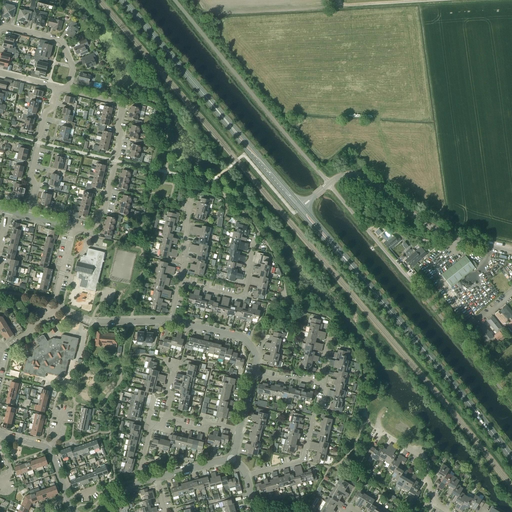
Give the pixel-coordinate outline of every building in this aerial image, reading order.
[(13,19),(14,15),(15,8),(7,6),(7,7),(3,6),(1,17),(8,19),(9,18),(13,19)] [(25,23),(25,21),(29,22),(31,15),(31,12),(24,10),(23,11),(19,10),(17,21),(25,23)] [(33,16),(33,18),(32,23),(36,25),(36,26),(43,28),(46,18),(47,14),(39,12),(35,11),(34,13),(33,16)] [(48,26),(54,27),(53,30),(60,32),(62,22),(50,19),(48,26)] [(71,20),(68,26),(71,28),(66,34),(72,39),(78,30),(74,28),(76,24),(71,20)] [(12,37),(6,35),(5,41),(13,43),(14,40),(18,40),(18,38),(20,38),(20,35),(13,34),(12,37)] [(42,50),(51,52),(52,46),(46,45),(47,42),(40,40),(39,43),(40,43),(39,46),(38,47),(38,49),(42,50)] [(80,46),(74,48),(77,55),(86,51),(84,46),(88,44),(86,40),(79,43),(80,46)] [(13,43),(5,41),(3,47),(9,49),(9,52),(19,54),(19,52),(17,52),(18,51),(15,50),(16,48),(12,47),(13,43)] [(42,50),(38,49),(36,49),(34,58),(35,58),(42,60),(43,57),(49,59),(51,52),(42,50)] [(19,54),(9,52),(8,55),(2,53),(0,59),(9,62),(10,58),(13,59),(14,57),(18,58),(19,54)] [(94,54),(81,60),(82,64),(85,63),(88,69),(96,65),(94,60),(95,59),(94,54)] [(42,60),(35,58),(34,61),(35,62),(34,67),(35,68),(36,68),(46,71),(48,65),(41,63),(42,60)] [(9,62),(0,59),(0,65),(5,67),(4,70),(10,72),(11,66),(8,65),(9,62)] [(46,71),(36,68),(35,72),(32,71),(31,77),(37,78),(38,75),(45,77),(46,71)] [(80,72),(78,81),(85,83),(84,86),(91,88),(92,83),(89,83),(90,76),(82,74),(83,73),(80,72)] [(0,80),(0,88),(6,89),(7,83),(11,84),(12,81),(4,79),(3,82),(0,80)] [(28,98),(35,99),(36,96),(42,98),(43,92),(40,91),(41,88),(36,87),(34,94),(30,93),(28,98)] [(0,100),(2,101),(3,97),(7,98),(8,92),(0,90),(0,100)] [(70,107),(76,109),(77,104),(73,103),(74,99),(66,97),(64,103),(70,104),(70,107)] [(35,99),(28,98),(28,101),(30,101),(29,107),(37,109),(39,103),(34,102),(35,99)] [(111,115),(112,111),(113,112),(114,110),(114,111),(114,109),(113,109),(110,108),(111,105),(105,104),(103,110),(98,109),(98,111),(102,113),(111,115)] [(139,115),(139,111),(144,113),(146,107),(140,106),(139,108),(131,107),(130,110),(129,110),(129,111),(128,111),(128,112),(130,113),(139,115)] [(37,109),(29,107),(28,110),(24,109),(23,114),(24,115),(31,117),(33,117),(33,114),(36,115),(37,109)] [(76,109),(70,107),(69,110),(63,109),(61,114),(64,115),(70,117),(70,116),(73,117),(74,112),(75,112),(76,109)] [(111,115),(102,113),(102,116),(97,115),(96,117),(101,118),(101,119),(110,121),(110,120),(111,117),(112,118),(112,116),(113,116),(113,115),(111,115)] [(130,113),(129,116),(128,116),(127,117),(127,118),(128,119),(136,121),(135,123),(141,125),(142,122),(137,121),(138,117),(143,118),(143,116),(139,115),(130,113)] [(31,117),(24,115),(24,118),(26,118),(25,124),(33,126),(34,120),(30,119),(31,117)] [(64,115),(63,121),(69,122),(68,125),(74,127),(75,124),(72,123),(73,117),(70,116),(70,117),(64,115)] [(110,121),(101,119),(100,122),(95,121),(95,123),(100,124),(99,128),(105,129),(106,126),(108,127),(109,123),(110,123),(111,122),(112,121),(110,120),(110,121)] [(141,125),(135,123),(134,126),(132,126),(131,129),(130,129),(129,130),(128,131),(130,132),(139,134),(140,131),(145,132),(145,129),(140,128),(141,125)] [(33,126),(25,124),(24,127),(21,127),(20,132),(26,134),(27,131),(32,132),(33,126)] [(74,127),(68,125),(68,128),(61,127),(60,132),(69,135),(70,129),(74,130),(74,127)] [(105,129),(99,128),(98,130),(103,132),(102,135),(97,134),(97,136),(101,138),(110,140),(111,136),(112,137),(113,135),(113,134),(112,134),(104,132),(105,129)] [(69,135),(60,132),(59,138),(65,140),(64,143),(70,144),(71,139),(68,139),(69,135)] [(130,132),(129,135),(128,135),(128,136),(127,136),(127,137),(129,138),(136,140),(136,143),(142,144),(142,141),(138,140),(138,136),(143,138),(144,135),(139,134),(130,132)] [(109,146),(100,143),(99,147),(94,145),(93,151),(99,153),(100,150),(107,151),(108,148),(109,148),(110,147),(111,146),(109,145),(109,146)] [(142,144),(136,143),(135,145),(133,145),(132,148),(130,148),(130,149),(129,151),(131,151),(140,153),(141,150),(146,151),(146,148),(141,147),(142,144)] [(26,146),(20,145),(18,145),(17,150),(19,150),(18,154),(27,156),(28,150),(25,149),(26,146)] [(131,151),(130,154),(129,154),(129,155),(128,155),(128,156),(130,157),(132,158),(132,161),(138,162),(139,156),(144,157),(145,154),(140,153),(131,151)] [(27,156),(18,154),(17,159),(15,159),(14,162),(20,163),(21,161),(25,162),(27,156)] [(56,157),(55,162),(67,165),(69,157),(63,155),(62,158),(56,157)] [(20,163),(14,162),(12,161),(11,167),(15,168),(14,171),(23,173),(24,167),(20,166),(20,163)] [(104,172),(105,169),(106,169),(107,168),(107,167),(106,166),(103,165),(104,163),(98,161),(96,168),(91,166),(91,169),(95,170),(104,172)] [(67,165),(55,162),(53,168),(59,170),(59,173),(65,174),(67,165)] [(130,178),(131,175),(135,176),(137,171),(131,169),(130,172),(122,170),(122,174),(120,173),(120,175),(119,175),(119,176),(121,176),(130,178)] [(23,173),(14,171),(13,177),(10,176),(10,179),(16,181),(17,178),(21,179),(23,173)] [(52,174),(50,180),(59,182),(61,176),(64,177),(65,174),(59,173),(58,176),(52,174)] [(94,176),(93,179),(88,178),(88,181),(93,182),(101,184),(102,180),(103,181),(104,180),(105,178),(103,178),(94,176)] [(121,176),(120,180),(119,179),(119,181),(118,180),(118,182),(120,182),(128,184),(129,181),(134,182),(135,180),(130,178),(121,176)] [(59,182),(50,180),(49,186),(55,187),(54,190),(61,192),(62,186),(58,186),(59,182)] [(101,184),(93,182),(92,185),(87,184),(85,190),(92,191),(92,188),(100,190),(101,186),(102,187),(102,185),(103,185),(103,184),(101,184)] [(120,182),(119,185),(117,185),(117,186),(116,188),(118,188),(121,189),(120,192),(126,193),(128,187),(133,188),(133,185),(128,184),(120,182)] [(16,193),(26,196),(27,193),(25,193),(26,189),(23,189),(24,186),(15,184),(13,192),(16,193)] [(92,191),(85,190),(85,192),(84,192),(83,196),(78,195),(77,197),(82,198),(91,200),(92,197),(93,197),(94,196),(94,195),(93,194),(91,194),(92,191)] [(43,193),(41,199),(50,201),(51,198),(54,198),(55,194),(50,192),(49,195),(43,193)] [(26,196),(16,193),(15,196),(13,196),(11,201),(18,203),(19,200),(23,201),(24,198),(25,198),(26,196)] [(131,204),(131,200),(136,202),(137,199),(132,198),(123,196),(122,199),(121,199),(121,200),(120,200),(120,201),(122,202),(131,204)] [(82,198),(82,202),(77,200),(76,203),(81,204),(90,206),(91,203),(92,203),(92,202),(93,202),(93,201),(91,200),(82,198)] [(50,201),(41,199),(40,205),(46,207),(45,209),(52,211),(54,202),(50,201)] [(199,207),(207,209),(209,204),(211,204),(212,200),(207,199),(207,200),(201,199),(200,202),(197,201),(196,206),(199,207)] [(122,202),(121,205),(120,205),(119,206),(119,207),(120,208),(129,210),(130,206),(135,207),(135,205),(131,204),(122,202)] [(81,204),(80,207),(75,206),(75,209),(80,210),(88,212),(89,209),(90,209),(91,208),(92,207),(90,206),(81,204)] [(197,210),(196,212),(206,215),(207,209),(199,207),(198,210),(197,210)] [(120,208),(120,211),(118,211),(118,212),(117,212),(117,213),(119,213),(119,214),(128,216),(128,212),(133,213),(134,211),(129,210),(120,208)] [(88,212),(80,210),(79,213),(74,212),(72,218),(79,219),(79,216),(87,218),(88,214),(89,215),(89,214),(90,214),(90,212),(88,212)] [(168,212),(167,215),(165,215),(164,215),(163,220),(166,220),(166,221),(174,223),(177,223),(180,214),(174,212),(173,214),(168,212)] [(206,215),(196,212),(195,215),(197,215),(196,219),(205,221),(206,215)] [(106,223),(114,225),(115,222),(120,223),(121,217),(115,216),(115,219),(107,217),(106,221),(105,220),(105,222),(104,221),(104,223),(106,223)] [(174,223),(166,221),(164,226),(175,229),(175,227),(173,226),(174,223)] [(237,233),(242,234),(248,236),(249,231),(246,230),(247,227),(241,225),(242,224),(237,222),(236,227),(238,227),(237,233)] [(175,229),(164,226),(163,232),(171,235),(172,231),(174,232),(175,229)] [(194,227),(193,230),(209,234),(211,229),(202,226),(201,229),(194,227)] [(47,237),(56,240),(58,232),(45,229),(44,232),(48,233),(47,237)] [(104,229),(103,232),(102,232),(102,233),(101,233),(101,234),(103,235),(105,235),(105,238),(111,240),(112,233),(119,235),(120,232),(113,231),(104,229)] [(209,234),(193,230),(192,234),(200,236),(199,238),(210,241),(210,239),(208,239),(209,234)] [(171,235),(163,232),(162,236),(164,236),(163,239),(177,242),(177,240),(173,238),(173,235),(171,235)] [(233,232),(232,238),(241,240),(246,241),(247,239),(242,237),(242,234),(237,233),(233,232)] [(397,241),(392,235),(389,238),(384,233),(381,235),(385,240),(386,239),(387,241),(383,243),(388,249),(390,247),(392,248),(398,243),(397,241)] [(241,240),(232,238),(230,237),(230,239),(232,239),(231,244),(247,248),(248,245),(240,243),(241,240)] [(171,247),(162,244),(159,244),(157,249),(161,250),(177,254),(178,251),(170,249),(171,247)] [(247,248),(231,244),(230,248),(228,248),(227,249),(229,249),(229,250),(238,252),(239,249),(247,251),(247,248)] [(207,252),(190,248),(189,252),(197,254),(197,256),(207,259),(209,259),(209,258),(205,257),(207,252)] [(426,254),(421,248),(415,252),(420,258),(421,259),(426,254)] [(103,260),(105,253),(88,249),(85,258),(81,257),(79,263),(77,262),(75,271),(77,271),(76,277),(81,278),(78,288),(86,290),(87,291),(88,290),(95,292),(97,285),(99,284),(98,282),(103,263),(104,262),(103,260)] [(177,254),(161,250),(159,257),(168,259),(168,256),(176,258),(177,254)] [(238,252),(229,250),(228,253),(230,253),(229,256),(243,259),(244,257),(239,255),(240,252),(238,252)] [(415,252),(405,261),(409,267),(420,258),(415,252)] [(261,265),(266,266),(268,257),(262,256),(263,254),(257,253),(255,263),(261,265)] [(451,287),(472,271),(475,268),(465,256),(441,275),(451,287)] [(204,264),(190,260),(190,261),(197,262),(196,266),(191,264),(190,267),(204,270),(205,265),(207,266),(207,265),(205,264),(204,264)] [(237,264),(228,261),(227,266),(225,266),(225,267),(227,267),(235,270),(236,266),(241,267),(242,265),(237,264)] [(158,268),(174,272),(175,268),(167,266),(168,264),(159,262),(158,268)] [(17,268),(9,266),(5,265),(4,270),(8,271),(16,273),(17,268)] [(266,266),(261,265),(261,268),(255,267),(255,269),(268,272),(271,273),(273,267),(270,267),(266,266)] [(486,277),(494,274),(492,266),(488,267),(489,270),(484,271),(486,277)] [(174,272),(158,268),(155,267),(154,273),(158,274),(165,275),(165,273),(173,275),(174,272)] [(204,270),(190,267),(190,269),(195,271),(194,274),(202,276),(204,270)] [(235,270),(227,267),(226,271),(228,271),(227,274),(241,277),(241,275),(236,273),(237,270),(235,270)] [(255,269),(254,272),(253,271),(252,275),(258,277),(259,276),(260,277),(269,279),(270,275),(268,275),(268,272),(255,269)] [(158,274),(157,280),(169,283),(170,279),(166,278),(167,276),(165,275),(158,274)] [(269,279),(260,277),(260,279),(251,277),(250,280),(267,285),(268,280),(271,280),(271,279),(269,279)] [(267,285),(250,280),(250,284),(258,286),(257,288),(266,290),(269,291),(269,290),(266,289),(267,285)] [(155,286),(154,291),(170,295),(171,292),(163,290),(164,288),(155,286)] [(253,297),(260,299),(260,295),(264,296),(266,290),(257,288),(257,292),(255,291),(253,297)] [(194,304),(197,290),(195,290),(193,295),(190,294),(188,303),(194,304)] [(200,291),(197,290),(194,304),(200,306),(201,299),(202,297),(198,296),(200,291)] [(201,299),(200,306),(199,309),(200,310),(200,308),(205,309),(208,295),(206,294),(205,300),(201,299)] [(211,295),(208,295),(205,309),(210,310),(209,312),(210,312),(213,302),(210,301),(211,295)] [(213,302),(210,312),(211,313),(212,311),(216,312),(216,313),(218,305),(220,298),(217,297),(216,302),(213,302)] [(218,305),(216,313),(216,315),(217,316),(217,314),(222,315),(226,298),(223,297),(221,305),(218,305)] [(161,299),(154,298),(153,303),(166,307),(167,304),(162,303),(163,300),(161,299)] [(230,308),(228,316),(231,317),(232,315),(234,316),(237,302),(235,301),(234,307),(230,306),(230,308)] [(255,304),(251,320),(252,318),(258,320),(260,311),(257,310),(258,305),(259,305),(260,302),(256,301),(255,304)] [(166,307),(153,303),(151,309),(160,311),(161,308),(166,309),(166,307)] [(243,303),(242,308),(239,319),(245,320),(246,318),(248,310),(245,309),(246,304),(243,303)] [(248,310),(246,318),(251,320),(255,304),(253,304),(252,309),(248,308),(248,310)] [(511,312),(506,305),(502,309),(505,313),(503,314),(508,320),(510,318),(511,320),(511,312)] [(499,310),(495,314),(503,324),(507,320),(499,310)] [(502,327),(492,316),(486,321),(496,332),(502,327)] [(310,326),(318,329),(321,329),(322,325),(320,324),(320,320),(312,318),(310,326)] [(473,319),(466,325),(470,329),(477,324),(473,319)] [(484,325),(477,330),(487,343),(494,337),(484,325)] [(8,326),(0,330),(2,333),(1,334),(2,336),(11,331),(8,326)] [(318,329),(310,326),(308,326),(308,327),(309,328),(308,332),(325,336),(326,333),(318,331),(318,329)] [(11,331),(2,336),(3,338),(4,337),(6,340),(13,335),(11,331)] [(144,332),(138,331),(137,341),(143,342),(143,344),(147,344),(148,332),(147,335),(144,335),(144,332)] [(102,333),(96,332),(95,346),(101,347),(101,346),(116,348),(117,334),(102,333)] [(154,333),(148,332),(147,344),(147,342),(153,343),(152,345),(156,345),(158,336),(153,336),(154,333)] [(172,339),(171,345),(176,347),(180,333),(177,332),(176,338),(172,337),(172,339)] [(269,340),(271,341),(280,343),(282,337),(284,338),(285,333),(280,332),(279,334),(273,332),(272,337),(269,336),(269,340)] [(40,346),(40,347),(34,350),(33,354),(35,356),(32,357),(27,356),(23,373),(42,377),(44,373),(64,378),(69,357),(74,358),(78,339),(62,335),(61,340),(58,341),(57,339),(53,338),(47,342),(46,345),(44,347),(40,346)] [(47,342),(44,336),(42,335),(37,339),(36,340),(40,347),(40,346),(44,347),(46,345),(47,342)] [(203,341),(200,340),(198,348),(203,350),(207,336),(204,335),(203,341)] [(195,337),(194,336),(193,338),(189,338),(188,343),(187,342),(185,348),(192,350),(193,347),(195,337)] [(172,339),(168,338),(167,340),(164,339),(163,342),(160,342),(158,348),(162,349),(162,347),(170,349),(171,345),(172,339)] [(316,340),(305,338),(305,339),(306,339),(305,344),(322,348),(323,345),(315,343),(316,340)] [(210,343),(208,351),(208,354),(213,355),(216,342),(214,341),(214,344),(210,343)] [(216,342),(213,355),(219,356),(221,347),(221,345),(218,345),(218,342),(216,342)] [(221,347),(219,356),(218,359),(224,360),(224,357),(228,344),(225,344),(224,348),(221,347)] [(230,345),(228,344),(224,357),(230,359),(232,353),(233,350),(229,349),(230,345)] [(322,348),(305,344),(304,349),(303,348),(302,349),(304,350),(306,351),(313,352),(313,350),(321,352),(322,348)] [(279,349),(265,345),(265,348),(270,349),(269,353),(271,353),(279,355),(280,352),(278,351),(279,349)] [(338,350),(337,354),(334,354),(333,357),(340,359),(345,360),(347,361),(348,357),(345,357),(346,355),(349,356),(350,351),(344,350),(344,351),(338,350)] [(313,352),(306,351),(304,356),(318,360),(319,357),(314,356),(315,353),(313,352)] [(232,353),(230,359),(230,361),(235,362),(237,358),(238,354),(232,353)] [(318,360),(304,356),(303,361),(301,361),(301,362),(303,362),(312,364),(313,361),(317,362),(318,360)] [(148,361),(147,369),(155,371),(157,363),(154,362),(155,359),(148,357),(147,361),(148,361)] [(278,360),(264,357),(264,360),(269,361),(268,365),(280,368),(282,362),(278,361),(278,360)] [(237,358),(235,362),(234,366),(236,367),(242,368),(244,360),(237,358)] [(345,360),(340,359),(339,361),(335,360),(335,361),(330,360),(329,363),(347,367),(348,361),(347,361),(345,360)] [(312,364),(303,362),(301,368),(315,371),(316,369),(311,367),(312,364)] [(188,371),(196,373),(196,370),(198,371),(199,370),(200,365),(198,365),(198,364),(193,363),(193,366),(189,365),(188,371)] [(347,367),(329,363),(329,365),(334,366),(334,367),(338,368),(337,371),(338,371),(347,373),(349,368),(347,367)] [(155,371),(147,369),(146,373),(150,374),(149,376),(165,380),(166,376),(158,374),(159,372),(155,371)] [(347,373),(338,371),(338,373),(334,372),(333,376),(337,377),(346,379),(347,373)] [(194,379),(186,376),(177,374),(176,377),(183,379),(183,382),(193,384),(194,379)] [(147,375),(145,381),(156,384),(157,381),(164,383),(165,380),(149,376),(147,375)] [(226,383),(234,385),(236,380),(227,378),(224,377),(222,382),(224,383),(226,383)] [(145,381),(144,386),(160,390),(161,388),(156,386),(156,384),(145,381)] [(193,384),(183,382),(182,384),(174,382),(174,386),(192,390),(194,384),(193,384)] [(344,385),(334,382),(333,385),(335,385),(334,389),(336,389),(345,391),(345,388),(344,387),(344,385)] [(223,389),(231,391),(233,391),(233,390),(234,390),(235,386),(234,386),(234,385),(226,383),(224,383),(223,389)] [(263,395),(265,384),(263,383),(262,385),(259,384),(257,393),(263,395)] [(268,385),(265,384),(263,395),(269,396),(271,387),(267,386),(268,385)] [(271,386),(271,387),(269,396),(272,397),(272,395),(275,396),(277,385),(275,385),(274,386),(271,386)] [(192,390),(174,386),(173,389),(180,391),(180,393),(190,396),(192,390)] [(283,387),(283,388),(281,397),(280,400),(283,401),(283,398),(286,399),(287,397),(289,390),(285,389),(286,387),(283,387)] [(295,389),(293,398),(298,400),(301,389),(298,389),(298,390),(295,389)] [(304,390),(301,389),(298,400),(304,401),(306,392),(303,392),(304,390)] [(310,393),(306,392),(304,401),(310,403),(313,392),(310,391),(310,393)] [(192,396),(190,396),(180,393),(182,394),(180,399),(191,402),(192,396)] [(144,397),(134,395),(132,394),(131,397),(135,398),(134,400),(145,403),(145,401),(143,400),(144,397)] [(343,397),(333,394),(332,397),(334,397),(333,401),(342,403),(343,397)] [(221,395),(220,400),(232,404),(233,401),(229,400),(229,397),(221,395)] [(15,400),(7,398),(6,403),(13,405),(16,406),(18,400),(15,400)] [(342,413),(344,403),(342,403),(333,401),(333,404),(331,403),(329,410),(342,413)] [(141,408),(131,405),(130,405),(129,407),(132,408),(132,411),(142,414),(143,412),(140,411),(141,408)] [(226,408),(218,407),(217,411),(233,415),(233,413),(228,412),(228,409),(226,408)] [(252,414),(252,417),(266,420),(267,415),(268,415),(269,412),(262,410),(261,413),(258,412),(258,416),(252,414)] [(135,421),(136,418),(139,418),(139,415),(142,415),(142,414),(132,411),(131,416),(128,415),(127,419),(135,421)] [(292,413),(290,422),(302,425),(303,420),(301,420),(302,415),(292,413)] [(36,414),(34,419),(36,420),(46,422),(46,420),(44,419),(45,416),(36,414)] [(320,423),(331,426),(333,416),(328,415),(327,418),(323,418),(323,421),(321,421),(320,423)] [(266,420),(252,417),(251,420),(256,421),(255,424),(264,426),(266,427),(266,426),(264,425),(266,420)] [(302,425),(290,422),(289,427),(287,426),(287,427),(289,428),(297,430),(298,428),(302,429),(302,425)] [(331,426),(320,423),(320,426),(321,426),(321,429),(329,432),(331,426)] [(33,424),(32,430),(34,430),(43,432),(44,430),(42,429),(42,427),(35,425),(33,424)] [(131,430),(142,432),(142,430),(140,430),(141,426),(133,424),(132,427),(129,426),(128,429),(131,430)] [(299,430),(297,430),(289,428),(288,431),(290,431),(289,434),(299,437),(300,434),(298,434),(299,430)] [(213,444),(216,431),(214,431),(212,436),(209,435),(207,443),(213,444)] [(216,431),(213,444),(212,447),(215,448),(215,445),(218,446),(219,443),(220,437),(217,437),(218,432),(216,431)] [(172,436),(169,445),(175,447),(177,436),(178,434),(173,432),(172,436)] [(194,438),(192,447),(191,449),(196,450),(200,434),(198,433),(196,439),(194,438)] [(221,437),(220,437),(219,443),(223,444),(224,442),(227,443),(229,435),(222,433),(221,437)] [(157,447),(159,439),(157,438),(157,436),(153,435),(151,446),(150,448),(153,449),(153,446),(157,447)] [(168,441),(164,440),(162,450),(166,451),(166,449),(168,450),(169,445),(172,436),(169,435),(168,441)] [(260,438),(249,435),(249,438),(250,438),(250,441),(251,442),(260,444),(261,441),(259,440),(260,438)] [(328,437),(317,435),(317,437),(319,438),(318,441),(319,441),(328,444),(329,441),(327,440),(328,437)] [(284,445),(296,448),(301,449),(301,447),(295,445),(296,442),(288,440),(285,439),(284,445)] [(383,448),(382,450),(375,461),(376,461),(378,457),(381,459),(382,459),(384,460),(393,446),(389,444),(386,450),(383,448)] [(296,448),(284,445),(282,451),(293,454),(294,451),(296,451),(296,448)] [(327,449),(310,445),(309,449),(317,451),(317,453),(325,455),(327,449)] [(258,450),(245,446),(244,449),(249,450),(248,453),(257,456),(258,450)] [(393,446),(384,460),(387,462),(387,463),(390,465),(395,456),(393,454),(397,448),(393,446)] [(375,461),(382,450),(379,448),(377,450),(371,447),(368,452),(371,454),(369,458),(372,460),(373,459),(375,461)] [(79,455),(76,448),(71,450),(70,448),(73,455),(73,457),(79,455)] [(134,453),(126,451),(125,457),(127,458),(132,459),(133,459),(135,459),(136,454),(134,453)] [(325,455),(317,453),(316,456),(314,456),(313,462),(319,464),(320,460),(324,461),(325,455)] [(390,465),(387,469),(391,471),(392,471),(394,472),(398,465),(400,463),(403,457),(400,455),(396,461),(393,460),(396,456),(395,456),(390,465)] [(39,457),(42,466),(48,465),(45,456),(42,458),(41,456),(39,457)] [(31,460),(29,460),(32,470),(38,468),(34,460),(32,461),(31,460)] [(27,472),(24,464),(21,465),(21,463),(19,464),(22,474),(27,472)] [(127,464),(125,463),(123,471),(122,470),(121,474),(127,475),(128,472),(131,473),(133,465),(127,464)] [(22,474),(19,464),(16,465),(17,466),(14,468),(17,476),(22,474)] [(442,480),(446,473),(449,469),(446,467),(446,466),(443,464),(437,474),(440,476),(439,478),(442,480)] [(394,472),(392,476),(394,478),(394,479),(397,481),(403,471),(400,470),(402,467),(399,466),(398,465),(394,472)] [(301,483),(297,466),(293,468),(295,476),(293,476),(296,485),(296,487),(297,486),(297,484),(301,483)] [(300,466),(297,466),(301,483),(306,482),(306,484),(308,483),(307,482),(305,473),(302,474),(300,466)] [(289,485),(285,469),(286,474),(284,475),(284,477),(281,478),(283,486),(289,485)] [(296,485),(293,476),(293,474),(289,475),(288,469),(285,469),(289,485),(292,484),(292,486),(296,485)] [(308,472),(305,473),(307,482),(313,480),(313,482),(317,481),(314,469),(307,471),(308,472)] [(403,471),(397,481),(395,484),(398,486),(401,488),(407,479),(404,478),(408,471),(404,469),(403,471)] [(222,484),(220,478),(220,476),(216,477),(215,472),(213,473),(216,486),(222,484)] [(216,486),(213,473),(210,473),(211,478),(208,479),(210,487),(213,487),(214,490),(217,489),(216,486)] [(442,480),(441,483),(437,488),(441,490),(444,483),(448,485),(453,476),(449,474),(446,473),(442,480)] [(407,479),(401,488),(405,491),(405,490),(408,491),(417,476),(414,474),(410,481),(407,479)] [(417,476),(408,491),(411,493),(411,494),(417,498),(420,492),(417,491),(419,487),(416,485),(418,482),(414,480),(417,476)] [(453,476),(448,485),(450,487),(446,493),(450,495),(451,493),(457,484),(459,480),(456,479),(457,478),(453,476)] [(204,487),(202,479),(198,480),(198,477),(196,478),(199,489),(199,491),(205,489),(204,487)] [(229,489),(227,481),(226,477),(220,478),(222,484),(222,487),(225,486),(226,490),(229,489)] [(278,488),(275,477),(272,478),(273,480),(270,481),(270,482),(272,491),(276,490),(275,489),(278,488)] [(283,486),(281,478),(278,478),(277,477),(275,477),(278,488),(283,486)] [(210,487),(208,479),(208,478),(202,479),(204,487),(206,487),(207,488),(210,487)] [(235,479),(227,481),(229,489),(235,487),(237,492),(241,491),(239,481),(236,482),(235,479)] [(270,482),(268,483),(267,479),(263,480),(264,484),(267,493),(271,491),(272,493),(273,493),(272,491),(270,482)] [(335,482),(337,483),(346,489),(347,486),(352,489),(353,487),(340,479),(338,481),(336,480),(335,482)] [(188,480),(185,481),(188,491),(193,490),(191,482),(188,483),(188,480)] [(178,496),(175,482),(172,483),(173,489),(171,489),(173,497),(173,499),(174,500),(179,499),(178,496)] [(177,482),(175,482),(178,496),(184,494),(183,492),(183,493),(181,486),(178,487),(177,482)] [(267,493),(264,484),(261,485),(260,483),(255,485),(256,491),(260,490),(261,494),(267,493)] [(337,483),(334,488),(348,496),(349,495),(344,492),(346,489),(337,483)] [(457,484),(451,493),(454,495),(450,501),(453,503),(454,501),(455,501),(460,492),(462,488),(459,487),(460,486),(457,484)] [(55,486),(50,488),(53,497),(56,496),(55,495),(58,494),(55,486)] [(50,488),(45,489),(48,497),(51,496),(51,498),(53,497),(50,488)] [(334,488),(331,493),(340,498),(342,495),(346,498),(348,496),(334,488)] [(144,501),(150,500),(150,499),(155,498),(152,490),(148,492),(147,489),(141,490),(141,494),(142,496),(145,495),(145,497),(143,497),(144,501)] [(356,508),(365,494),(362,493),(363,491),(361,490),(354,500),(357,502),(354,507),(356,508)] [(43,501),(40,491),(35,493),(38,501),(40,500),(41,502),(43,501)] [(460,492),(455,501),(457,503),(453,509),(457,511),(466,496),(463,495),(464,494),(460,492)] [(331,493),(328,497),(342,506),(343,504),(338,501),(340,498),(331,493)] [(369,497),(365,494),(356,508),(359,509),(361,505),(364,506),(369,497)] [(33,504),(30,495),(26,496),(21,505),(33,511),(34,509),(30,507),(31,505),(32,505),(33,504)] [(475,495),(473,499),(470,505),(473,507),(472,509),(475,511),(478,505),(481,507),(484,502),(478,498),(479,497),(475,495)] [(469,498),(466,496),(457,511),(458,511),(461,511),(464,507),(467,509),(470,505),(473,499),(469,497),(469,498)] [(342,506),(328,497),(327,500),(325,499),(323,501),(326,502),(335,507),(336,505),(341,508),(342,506)] [(369,497),(364,506),(367,508),(366,510),(367,511),(374,500),(369,497)] [(367,511),(366,511),(373,511),(376,508),(371,505),(374,500),(367,511)] [(326,502),(323,507),(331,511),(334,511),(335,511),(333,511),(335,507),(326,502)]
